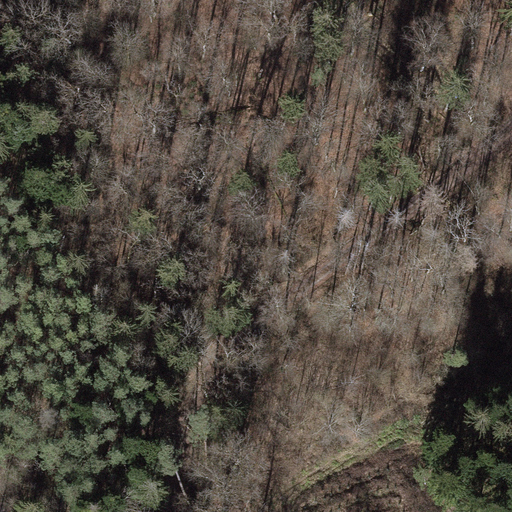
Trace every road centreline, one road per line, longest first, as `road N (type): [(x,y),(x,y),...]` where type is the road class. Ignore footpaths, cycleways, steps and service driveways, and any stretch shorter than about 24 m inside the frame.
road 1 (track): [(169,511),(186,411),(269,314),(511,136)]
road 2 (track): [(341,259),(511,282)]
